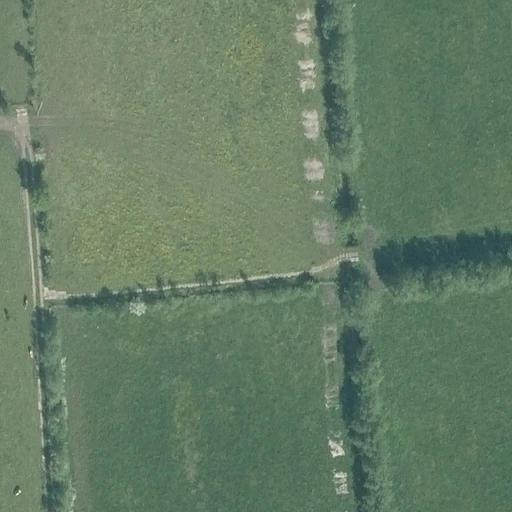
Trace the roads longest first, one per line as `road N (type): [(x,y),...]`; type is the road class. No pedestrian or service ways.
road 1 (track): [(0,122),(26,122),(51,511)]
road 2 (track): [(359,258),(288,276),(38,297)]
